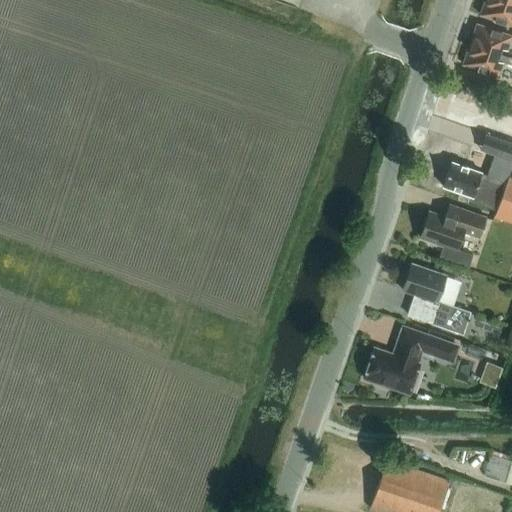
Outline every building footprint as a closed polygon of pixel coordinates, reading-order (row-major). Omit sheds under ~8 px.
[(511,4),(499,0),(484,0),(479,16),(480,17),(480,16),(511,26),(511,4)] [(476,24),(469,45),(500,56),(502,51),(507,53),(511,39),(511,37),(477,25),(478,25),(476,24)] [(500,56),(469,45),(462,66),(463,67),(463,66),(498,78),(502,64),(498,63),(500,56)] [(493,158),(491,161),(486,176),(481,174),(450,163),(442,187),(470,197),(469,202),(496,211),(494,216),(511,221),(511,179),(508,178),(506,183),(500,181),(507,163),(493,158)] [(467,270),(472,256),(456,250),(462,234),(478,240),(485,219),(448,206),(443,218),(429,213),(420,239),(427,242),(428,245),(435,248),(438,246),(442,247),(438,259),(467,270)] [(445,277),(436,274),(411,265),(402,291),(414,296),(407,316),(461,334),(469,313),(437,302),(445,277)] [(458,347),(427,336),(402,328),(393,355),(374,349),(363,379),(409,395),(419,365),(417,364),(420,356),(432,360),(433,357),(452,363),(458,347)] [(489,366),(482,385),(494,389),(500,370),(489,366)] [(511,485),(511,462),(490,456),(484,476),(511,485)] [(375,511),(438,511),(448,483),(386,462),(369,510),(375,511)]
